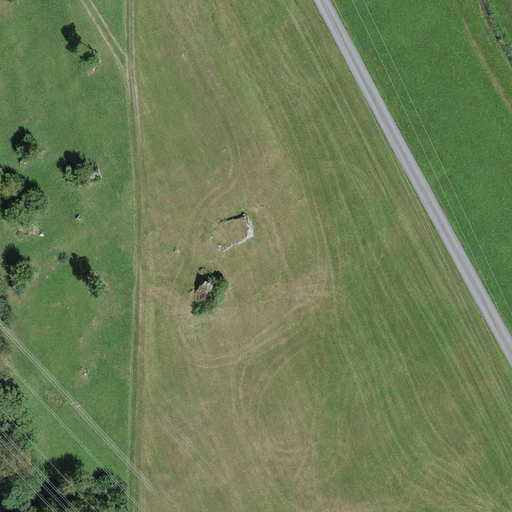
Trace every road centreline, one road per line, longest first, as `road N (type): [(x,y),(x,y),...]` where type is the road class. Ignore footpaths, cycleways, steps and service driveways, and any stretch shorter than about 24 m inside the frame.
road 1 (track): [(133,0),(141,197),(133,511)]
road 2 (unclassified): [(323,0),(511,343)]
